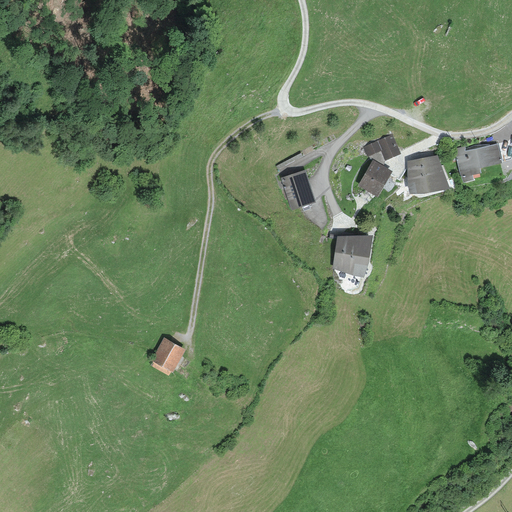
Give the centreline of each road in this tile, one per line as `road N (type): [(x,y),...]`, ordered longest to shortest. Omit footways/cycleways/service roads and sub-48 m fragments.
road 1 (residential): [(511,114),(485,131),(452,135),(356,102),(288,112),(283,95),(305,39),(301,0)]
road 2 (track): [(284,108),(246,125),(212,158),(187,342)]
